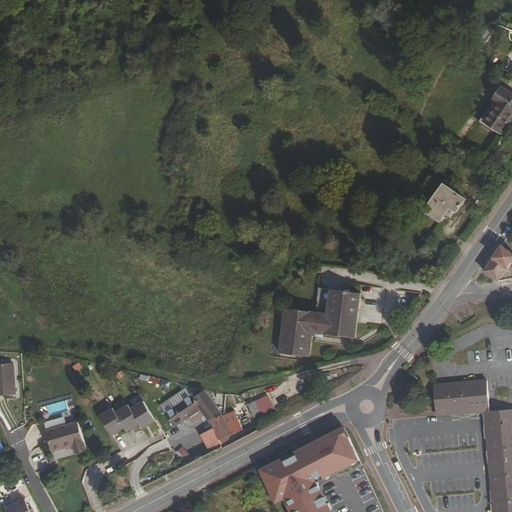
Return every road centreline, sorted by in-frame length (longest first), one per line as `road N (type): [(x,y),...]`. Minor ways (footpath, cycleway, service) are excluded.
road 1 (track): [(349,363),(229,389),(89,357),(0,350)]
road 2 (tertiary): [(298,425),(133,511)]
